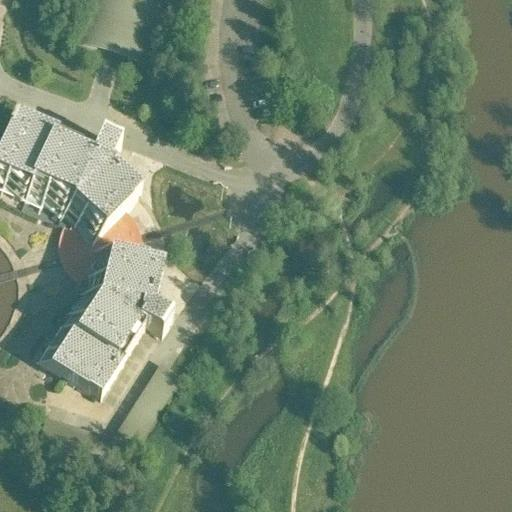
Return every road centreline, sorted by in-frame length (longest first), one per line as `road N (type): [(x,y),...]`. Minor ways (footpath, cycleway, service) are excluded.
road 1 (residential): [(275,172),(241,251),(92,429),(46,416)]
road 2 (residential): [(263,169),(245,186),(200,176),(0,82)]
road 3 (residential): [(275,172),(291,172),(322,148),(343,108),(357,27),(351,0)]
road 4 (residential): [(263,169),(240,122),(229,59),(236,0)]
